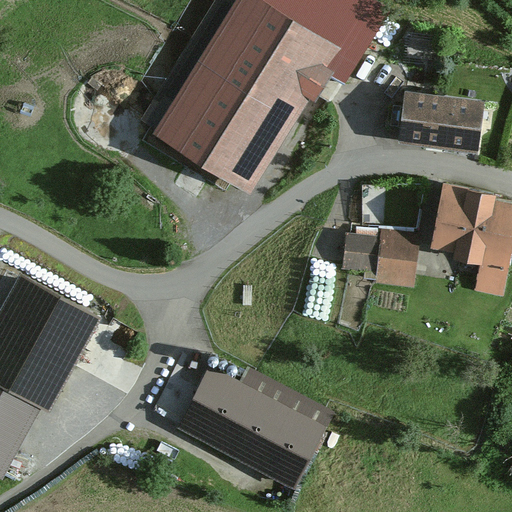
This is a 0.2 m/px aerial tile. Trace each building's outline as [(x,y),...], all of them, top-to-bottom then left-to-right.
[(242,0),(241,0),(156,132),(239,186),(325,53),(242,0)] [(471,108),(400,94),(392,134),(463,148),(471,108)] [(509,207),(439,191),(425,249),(477,260),(471,287),(490,291),(509,207)] [(374,239),(344,234),(339,269),(372,274),(370,284),(408,289),(415,235),(376,229),(374,239)] [(59,289),(21,267),(0,304),(0,469),(3,471),(42,401),(51,406),(102,312),(61,290),(59,289)] [(240,378),(209,362),(193,392),(177,421),(296,484),(311,454),(335,410),(248,364),(240,378)]
